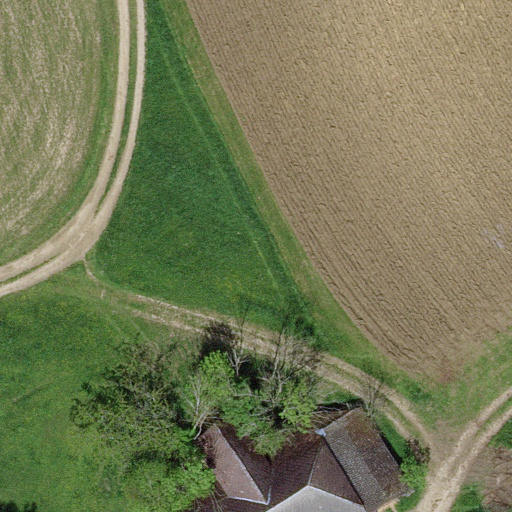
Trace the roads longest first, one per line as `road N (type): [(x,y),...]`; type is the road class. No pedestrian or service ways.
road 1 (track): [(429,511),(432,484),(404,426),(355,378),(231,323),(87,288),(47,258)]
road 2 (track): [(0,280),(78,241),(126,128),(122,0)]
road 3 (track): [(435,511),(464,440),(511,407)]
